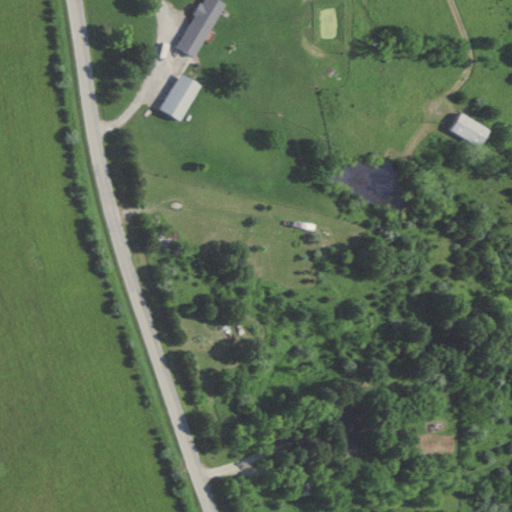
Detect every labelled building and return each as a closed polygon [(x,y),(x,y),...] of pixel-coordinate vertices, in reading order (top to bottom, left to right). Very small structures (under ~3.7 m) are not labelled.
[(193,56),(223,3),(217,0),(200,0),(174,46),(193,56)] [(159,111),(181,120),(196,82),(175,73),(159,111)] [(476,147),(487,129),(458,113),(448,131),(476,147)] [(338,454),(369,447),(359,401),(349,404),(350,409),(329,413),(338,454)] [(294,496),(306,495),(305,475),(292,477),(294,496)]
